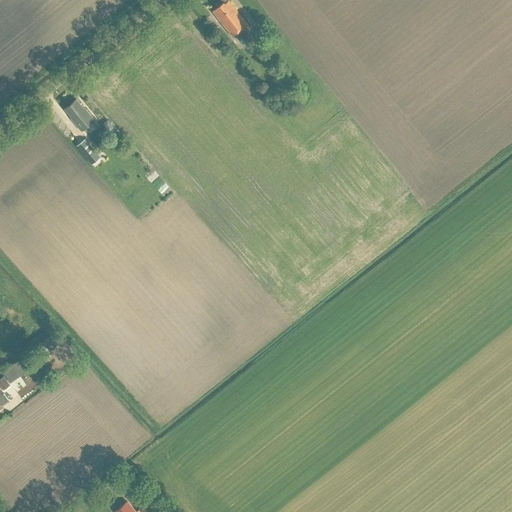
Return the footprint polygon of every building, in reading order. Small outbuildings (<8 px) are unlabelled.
[(216,7),(212,10),(232,35),(248,23),(229,0),(226,0),(224,2),(223,0),(215,6),(216,7)] [(66,108),(73,116),(71,117),(82,129),(94,119),(84,106),(83,107),(76,99),(66,108)] [(100,156),(85,138),(76,145),(91,164),(100,156)] [(51,350),(58,343),(50,334),(43,341),(51,350)] [(3,375),(0,377),(0,384),(3,389),(10,385),(3,375)] [(0,408),(3,406),(2,403),(9,398),(5,392),(0,395),(0,408)] [(116,511),(137,511),(127,499),(115,509),(116,511)]
